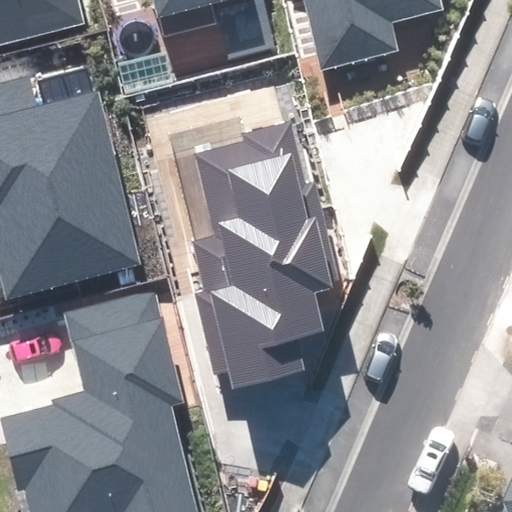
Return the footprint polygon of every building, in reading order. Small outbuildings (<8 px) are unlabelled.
[(0,0),(0,42),(84,22),(78,0),(0,0)] [(155,0),(159,14),(220,0),(155,0)] [(303,0),(321,71),(399,52),(392,22),(444,9),(441,0),(303,0)] [(0,302),(145,265),(99,90),(34,106),(27,77),(0,83),(0,302)] [(306,183),(290,122),(244,134),(245,140),(192,153),(213,234),(191,240),(205,292),(196,294),(216,372),(229,369),(234,387),(304,370),(296,338),(325,331),(315,292),(333,288),(332,282),(340,280),(315,181),(306,183)] [(197,511),(171,407),(185,404),(156,290),(65,313),(84,390),(51,398),(53,405),(0,417),(0,418),(18,491),(25,489),(30,511),(197,511)] [(504,511),(511,511),(511,477),(502,501),(504,511)]
